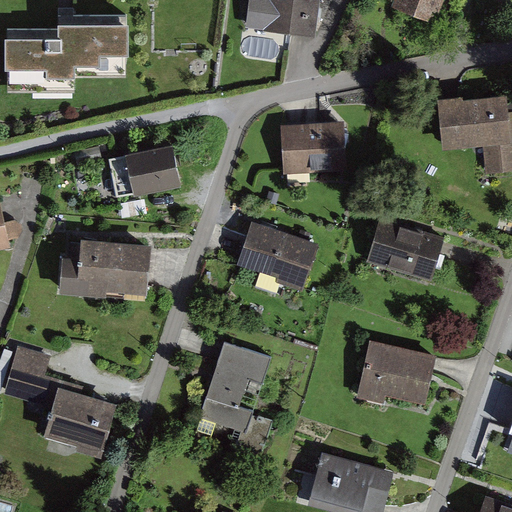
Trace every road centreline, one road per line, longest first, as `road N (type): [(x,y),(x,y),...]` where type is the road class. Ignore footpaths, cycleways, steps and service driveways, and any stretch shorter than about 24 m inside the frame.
road 1 (residential): [(248,100),(111,511)]
road 2 (residential): [(248,100),(511,49)]
road 3 (residential): [(440,511),(511,302)]
